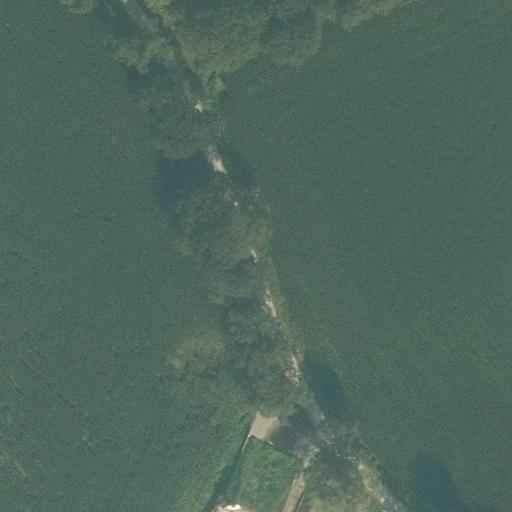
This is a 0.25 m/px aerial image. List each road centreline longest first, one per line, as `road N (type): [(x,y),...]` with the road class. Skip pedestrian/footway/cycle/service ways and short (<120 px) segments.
road 1 (track): [(110,0),(168,55),(255,325),(296,401),(392,511)]
road 2 (track): [(168,55),(291,0)]
